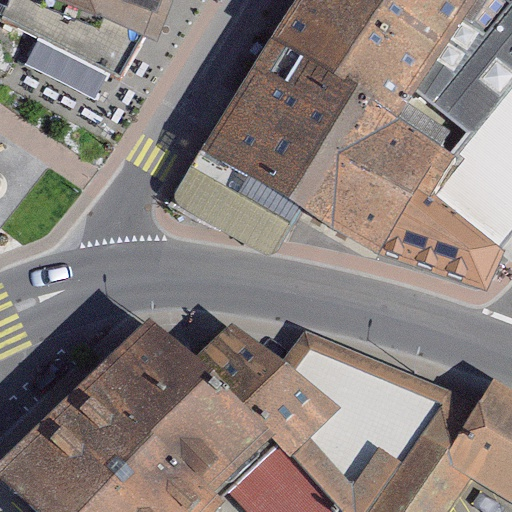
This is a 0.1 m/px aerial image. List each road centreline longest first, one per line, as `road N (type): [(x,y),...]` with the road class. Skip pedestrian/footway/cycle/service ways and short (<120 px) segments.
road 1 (tertiary): [(504,353),(267,286),(127,278)]
road 2 (residential): [(247,0),(134,190),(127,278)]
road 3 (tertiary): [(127,278),(0,316)]
